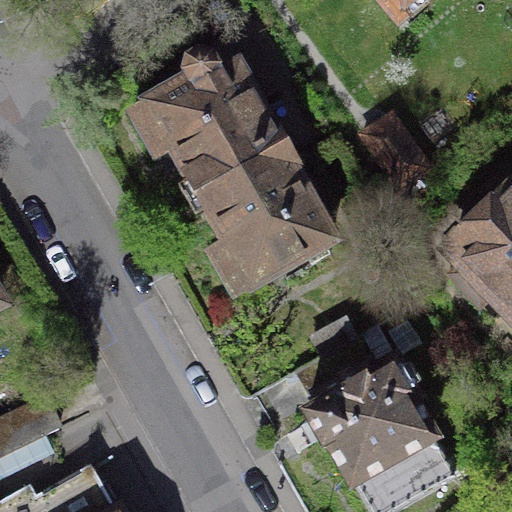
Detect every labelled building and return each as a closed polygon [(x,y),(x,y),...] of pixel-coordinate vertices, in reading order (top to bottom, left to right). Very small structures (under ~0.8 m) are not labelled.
[(419,0),(384,0),(399,17),(419,0)] [(208,217),(293,168),(254,100),(281,84),(249,29),(202,55),(195,57),(181,65),(186,74),(191,82),(133,115),(156,157),(174,147),(189,174),(185,176),(208,217)] [(377,126),(362,136),(400,190),(429,170),(392,115),(377,126)] [(294,170),(293,168),(208,217),(209,218),(213,216),(229,244),(212,254),(235,295),(331,241),(311,206),(291,171),(294,170)] [(511,196),(453,253),(486,288),(496,299),(511,315),(511,196)] [(355,338),(346,322),(313,340),(318,348),(323,356),(355,338)] [(354,483),(370,511),(394,511),(454,478),(431,439),(432,438),(411,401),(415,398),(375,327),(355,338),(323,356),(303,367),(320,397),(319,397),(323,406),(306,415),(315,431),(324,447),(331,443),(353,483),(354,483)] [(12,413),(0,418),(0,458),(59,429),(43,397),(12,413)] [(0,511),(114,511),(90,468),(36,498),(30,488),(0,504),(0,511)]
